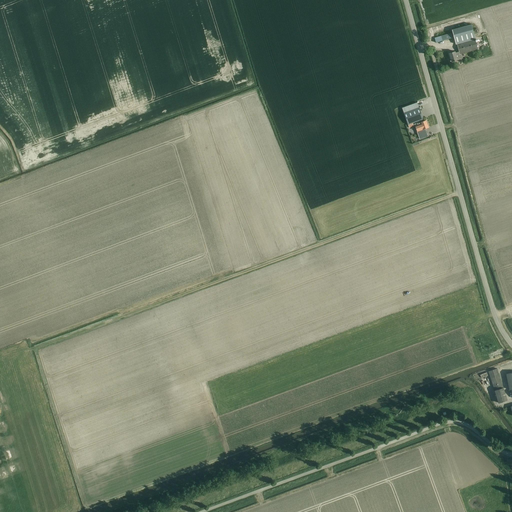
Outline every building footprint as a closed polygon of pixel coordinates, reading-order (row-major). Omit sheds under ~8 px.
[(461,53),(477,48),(474,39),(475,38),(471,24),(451,29),(455,44),(457,43),(459,51),(455,52),(455,51),(449,52),(451,61),(462,57),(461,53)] [(435,42),(452,37),(451,33),(434,38),(435,42)] [(409,106),(402,108),(403,113),(408,125),(409,128),(413,126),(412,123),(423,119),(419,108),(417,103),(409,106)] [(426,120),(414,124),(420,139),(428,136),(425,129),(429,127),(426,120)] [(498,403),(507,400),(497,369),(488,371),(498,403)]
